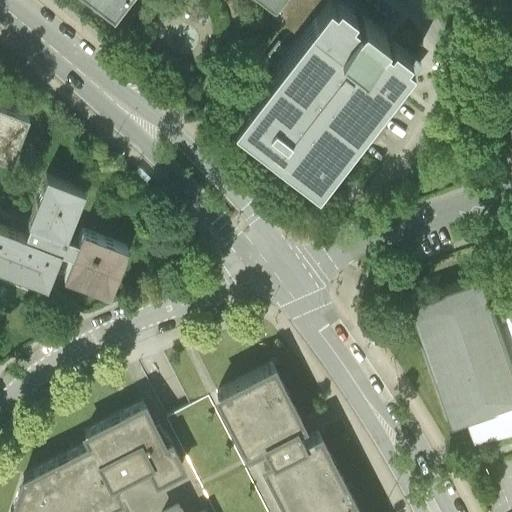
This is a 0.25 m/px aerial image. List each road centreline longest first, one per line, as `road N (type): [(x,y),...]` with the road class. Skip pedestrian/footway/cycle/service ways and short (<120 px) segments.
road 1 (residential): [(0,412),(27,381),(114,330),(265,276)]
road 2 (secondary): [(447,511),(410,439),(294,266)]
road 3 (secondary): [(265,276),(329,360),(421,511)]
road 4 (secondary): [(294,266),(168,126),(89,78)]
road 5 (secondary): [(89,78),(265,276)]
road 6 (residential): [(294,266),(506,191)]
road 7 (residential): [(506,191),(481,110),(439,36),(406,0)]
